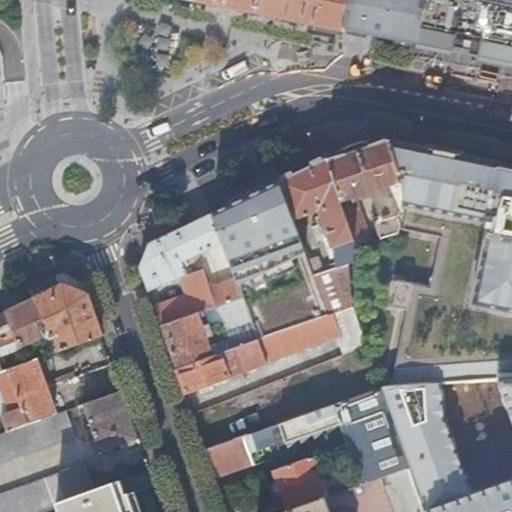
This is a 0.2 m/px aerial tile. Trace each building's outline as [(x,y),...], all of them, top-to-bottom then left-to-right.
[(200,0),(256,11),(258,0),(200,0)] [(258,0),(256,11),(279,16),(314,23),(313,28),(324,31),(337,33),(338,28),(343,29),(349,0),(258,0)] [(427,0),(349,0),(343,29),(359,32),(418,44),(427,0)] [(511,0),(427,0),(418,44),(511,62),(511,0)] [(401,177),(389,140),(386,140),(385,139),(358,143),(326,159),(354,240),(354,246),(391,235),(398,233),(401,224),(400,221),(398,215),(402,214),(405,213),(404,206),(399,208),(395,196),(403,193),(401,177)] [(511,165),(414,145),(389,140),(401,177),(403,193),(404,206),(405,213),(405,211),(489,223),(472,307),(511,314),(511,165)] [(307,168),(279,182),(298,233),(307,231),(305,225),(297,217),(318,210),(320,216),(316,218),(319,226),(313,229),(312,229),(318,243),(323,242),(326,250),(330,261),(335,259),(338,268),(325,272),(323,267),(320,257),(308,261),(328,317),(334,315),(352,308),(349,264),(354,262),(354,246),(354,240),(326,159),(307,168)] [(222,243),(235,279),(304,248),(298,233),(279,182),(246,197),(212,214),(222,243)] [(405,211),(405,213),(401,230),(421,234),(439,237),(429,289),(425,289),(411,286),(390,387),(483,380),(503,378),(511,377),(511,314),(472,307),(489,223),(405,211)] [(222,243),(212,214),(180,229),(150,244),(140,269),(148,291),(184,277),(190,294),(154,306),(161,326),(197,313),(203,311),(216,307),(242,298),(235,279),(209,288),(203,271),(193,274),(191,268),(185,270),(184,266),(188,264),(187,260),(222,243)] [(34,299),(63,285),(59,276),(30,290),(34,299)] [(49,354),(101,336),(86,294),(63,285),(34,299),(44,320),(43,322),(42,325),(39,327),(40,331),(47,329),(52,333),(55,340),(45,344),(49,354)] [(257,341),(242,298),(216,307),(225,334),(231,350),(257,341)] [(44,320),(34,299),(28,301),(7,312),(13,327),(18,338),(19,338),(21,345),(42,336),(40,331),(39,327),(42,325),(43,322),(44,320)] [(203,311),(197,313),(203,329),(209,326),(203,311)] [(0,371),(0,372),(0,370),(0,350),(4,349),(2,344),(18,338),(13,327),(7,312),(0,315),(0,371)] [(197,313),(161,326),(176,369),(212,357),(207,340),(206,336),(212,334),(209,326),(203,329),(197,313)] [(334,315),(328,317),(257,341),(231,350),(212,357),(176,369),(185,393),(228,378),(228,376),(343,336),(334,315)] [(231,350),(225,334),(207,340),(212,357),(231,350)] [(44,389),(60,382),(58,377),(42,383),(34,360),(0,372),(0,371),(0,391),(2,391),(6,402),(44,389)] [(511,377),(503,378),(483,380),(488,391),(502,387),(511,386),(511,377)] [(379,387),(334,403),(341,421),(363,480),(408,464),(379,387)] [(0,418),(5,431),(53,414),(44,389),(6,402),(11,413),(0,417),(0,418)] [(100,451),(138,438),(121,389),(82,403),(100,451)] [(334,403),(263,429),(270,447),(341,421),(334,403)] [(0,432),(0,462),(73,435),(64,410),(53,414),(5,431),(0,432)] [(263,429),(244,436),(251,454),(270,447),(263,429)] [(244,436),(204,450),(215,479),(255,465),(251,454),(244,436)] [(313,456),(272,470),(286,510),(294,507),(324,497),(327,496),(313,456)] [(0,511),(28,511),(51,504),(93,489),(85,465),(0,495),(0,511)] [(393,511),(421,511),(406,468),(380,477),(393,511)] [(135,511),(130,494),(118,498),(112,482),(93,489),(51,504),(54,511),(135,511)] [(329,511),(324,497),(294,507),(286,510),(281,511),(329,511)]
